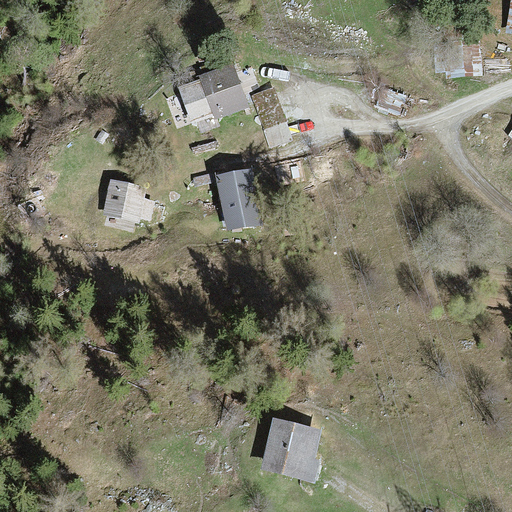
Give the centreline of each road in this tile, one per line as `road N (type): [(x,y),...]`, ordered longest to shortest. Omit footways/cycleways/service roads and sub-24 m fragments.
road 1 (track): [(511,94),(440,119),(178,172)]
road 2 (track): [(440,119),(467,175),(511,214)]
